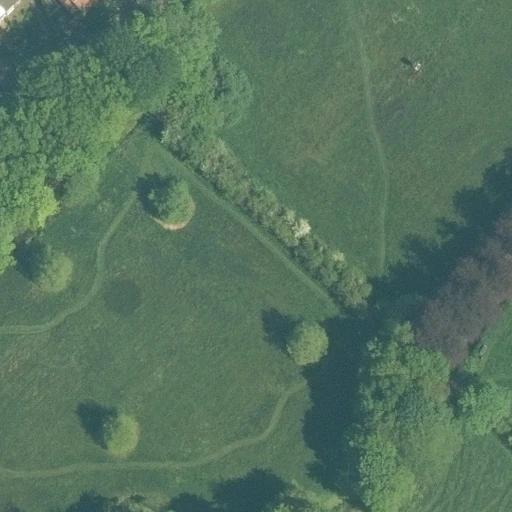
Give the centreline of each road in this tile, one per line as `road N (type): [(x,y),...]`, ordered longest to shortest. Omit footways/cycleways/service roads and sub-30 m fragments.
road 1 (track): [(511,258),(456,327),(397,454),(358,511)]
road 2 (residential): [(162,0),(118,40),(0,79)]
